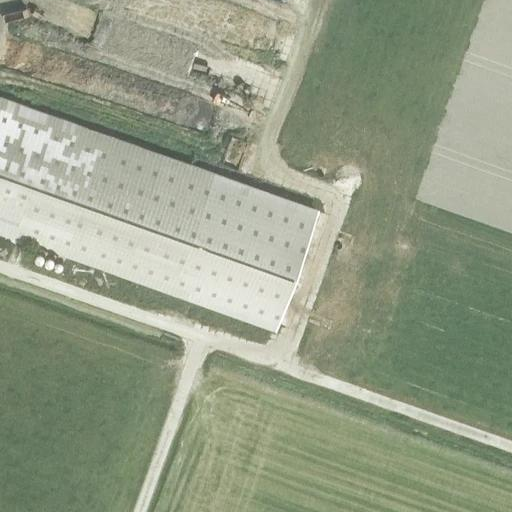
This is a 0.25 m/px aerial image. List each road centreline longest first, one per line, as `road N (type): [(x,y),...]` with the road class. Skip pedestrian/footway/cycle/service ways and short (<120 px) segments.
road 1 (track): [(511,448),(0,263)]
road 2 (track): [(205,340),(143,511)]
